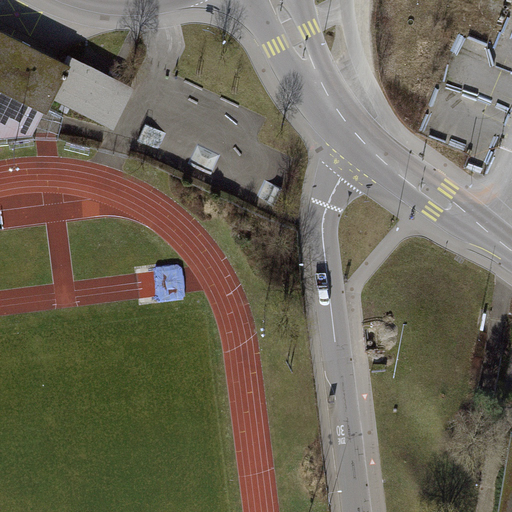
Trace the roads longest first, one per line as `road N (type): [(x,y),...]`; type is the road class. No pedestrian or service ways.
road 1 (residential): [(366,142),(322,221),(350,511)]
road 2 (residential): [(366,142),(511,250)]
road 3 (residential): [(267,0),(319,89),(366,142)]
